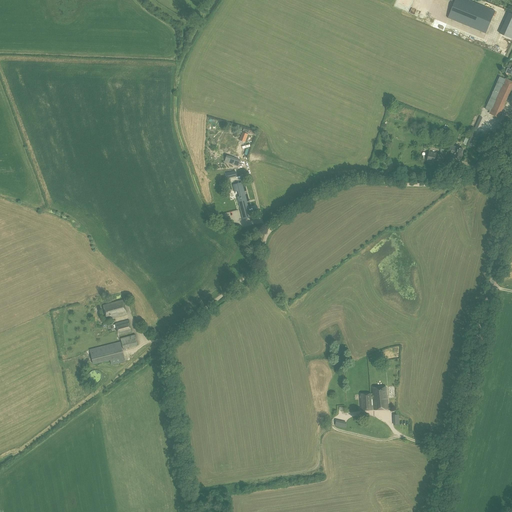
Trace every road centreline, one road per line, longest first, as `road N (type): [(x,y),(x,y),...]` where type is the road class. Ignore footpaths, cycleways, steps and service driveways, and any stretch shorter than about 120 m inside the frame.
road 1 (track): [(511,134),(462,178),(349,182),(304,201),(269,228),(250,273),(161,340),(192,511)]
road 2 (secondary): [(436,511),(511,196)]
road 3 (track): [(0,456),(161,340)]
